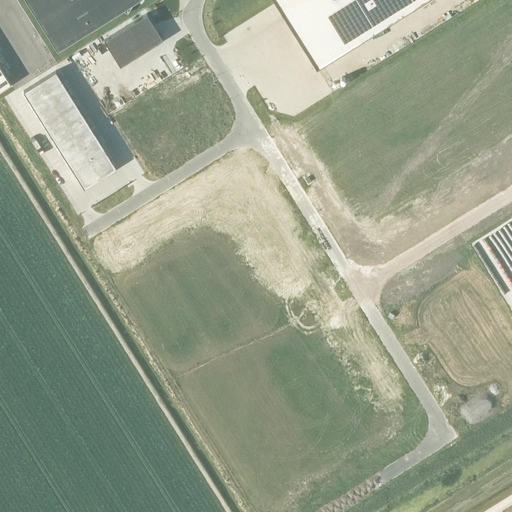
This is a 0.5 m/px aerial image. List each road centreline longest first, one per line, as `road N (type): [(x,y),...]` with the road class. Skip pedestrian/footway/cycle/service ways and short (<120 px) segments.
road 1 (unclassified): [(356,288),(447,436),(325,511)]
road 2 (unclassified): [(84,233),(255,127)]
road 3 (unclassified): [(255,127),(356,288)]
road 4 (unclassified): [(511,192),(356,288)]
road 5 (unclassified): [(197,0),(194,31),(255,127)]
